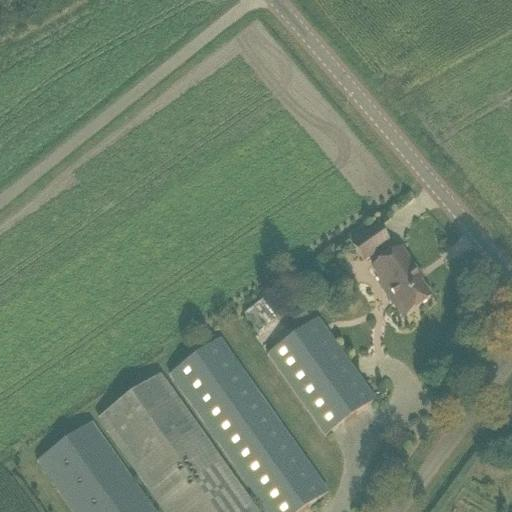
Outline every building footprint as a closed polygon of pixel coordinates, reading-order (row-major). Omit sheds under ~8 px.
[(363,263),(388,246),(377,231),(353,248),(363,263)] [(385,294),(403,320),(430,301),(412,277),(416,274),(400,252),(373,271),(388,292),(385,294)] [(317,322),(316,322),(268,356),(326,438),(375,403),(317,322)] [(170,377),(265,511),(304,511),(327,496),(219,342),(170,377)] [(38,463),(72,511),(252,511),(158,379),(99,420),(164,511),(151,511),(91,426),(38,463)]
